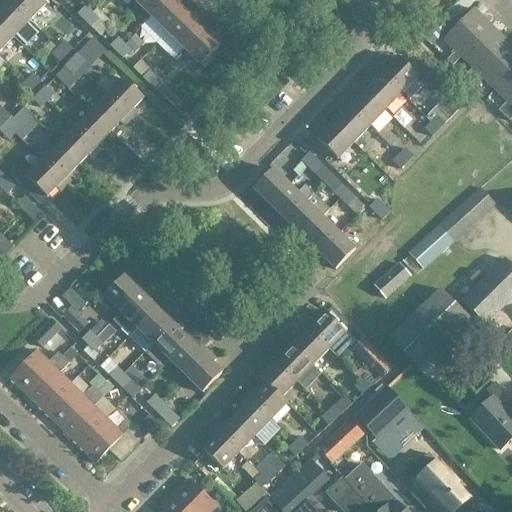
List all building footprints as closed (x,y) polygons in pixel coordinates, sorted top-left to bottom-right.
[(0,11),(0,26),(13,40),(29,23),(5,0),(4,0),(0,4),(0,9),(1,10),(0,11)] [(5,0),(29,23),(45,7),(38,0),(5,0)] [(63,0),(63,1),(82,20),(89,28),(97,20),(79,2),(80,0),(63,0)] [(134,0),(133,2),(149,18),(166,0),(134,0)] [(177,0),(166,0),(149,18),(166,34),(185,14),(175,4),(178,0),(177,0)] [(480,17),(472,10),(443,40),(455,52),(447,61),(452,66),(488,28),(478,19),(480,17)] [(166,34),(182,49),(205,26),(197,19),(194,23),(185,14),(166,34)] [(431,46),(446,30),(436,21),(421,36),(431,46)] [(0,53),(13,40),(0,26),(0,53)] [(212,33),(205,26),(182,49),(199,66),(218,47),(208,37),(212,33)] [(490,26),(488,28),(452,66),(452,67),(461,58),(473,69),(464,78),(469,82),(505,45),(495,35),(497,34),(490,26)] [(50,43),(65,58),(72,51),(53,33),(47,40),(50,43)] [(109,48),(122,60),(130,52),(133,54),(143,44),(134,36),(125,46),(117,39),(109,48)] [(59,64),(65,58),(50,43),(45,49),(51,55),(50,56),(59,64)] [(495,91),(511,73),(511,51),(505,45),(469,82),(475,88),(483,79),(495,91)] [(77,55),(69,62),(77,70),(84,62),(77,55)] [(375,72),(400,96),(417,78),(397,58),(387,68),(383,64),(375,72)] [(71,76),(77,70),(69,62),(63,69),(71,76)] [(141,79),(148,86),(157,77),(150,71),(141,79)] [(385,111),(400,96),(375,72),(370,78),(373,82),(364,91),(385,111)] [(511,73),(495,91),(507,103),(499,112),(504,116),(511,107),(511,73)] [(25,83),(34,91),(40,84),(32,75),(25,83)] [(163,83),(157,77),(148,86),(155,92),(163,83)] [(122,80),(106,97),(130,121),(136,114),(132,110),(142,100),(122,80)] [(28,97),(34,91),(25,83),(19,89),(28,97)] [(38,95),(46,103),(53,95),(45,87),(38,95)] [(369,128),(385,111),(364,91),(355,101),(351,97),(344,104),(369,128)] [(45,104),(46,103),(38,95),(32,101),(44,113),(49,108),(45,104)] [(123,128),(130,121),(106,97),(90,114),(109,133),(118,123),(123,128)] [(353,144),(369,128),(344,104),(338,111),(342,114),(332,124),(353,144)] [(0,121),(3,124),(9,118),(0,108),(0,121)] [(22,110),(6,128),(14,135),(30,118),(22,110)] [(101,142),(109,133),(90,114),(74,130),(98,153),(105,146),(101,142)] [(437,117),(430,123),(439,132),(445,125),(437,117)] [(439,132),(430,123),(423,130),(432,138),(439,132)] [(336,161),(353,144),(332,124),(323,134),(319,130),(312,138),(336,161)] [(0,133),(8,142),(14,135),(6,128),(0,133)] [(91,160),(98,153),(74,130),(58,147),(78,166),(88,156),(91,160)] [(58,147),(42,163),(66,186),(73,179),(69,174),(78,166),(58,147)] [(405,149),(398,156),(407,164),(413,157),(405,149)] [(298,176),(314,159),(309,153),(300,162),(302,163),(293,172),(298,176)] [(400,171),(407,164),(398,156),(392,163),(400,171)] [(307,169),(322,183),(331,175),(314,159),(298,176),(299,177),(307,169)] [(66,186),(42,163),(26,179),(46,199),(56,189),(60,193),(66,186)] [(265,209),(285,189),(268,173),(245,196),(252,202),(255,199),(265,209)] [(0,176),(0,190),(9,181),(1,175),(0,176)] [(331,175),(322,183),(339,199),(347,191),(331,175)] [(15,187),(9,181),(0,190),(0,204),(4,205),(9,199),(6,196),(15,187)] [(285,189),(265,209),(274,218),(271,221),(278,228),(301,205),(285,189)] [(407,254),(422,271),(495,206),(480,190),(407,254)] [(347,191),(339,199),(356,216),(364,207),(347,191)] [(378,201),(369,209),(381,220),(389,212),(378,201)] [(301,205),(278,228),(285,235),(289,232),(298,241),(318,221),(301,205)] [(311,261),(334,237),(318,221),(298,241),(307,250),(304,253),(311,261)] [(334,237),(311,261),(317,267),(321,263),(332,273),(351,253),(334,237)] [(485,327),(511,299),(511,267),(504,259),(460,302),(485,327)] [(374,286),(385,299),(411,277),(399,264),(374,286)] [(103,298),(120,314),(143,291),(136,284),(132,288),(122,278),(103,298)] [(86,305),(70,289),(61,298),(71,307),(61,318),(79,335),(88,325),(77,314),(86,305)] [(418,372),(470,321),(439,289),(387,340),(418,372)] [(143,291),(120,314),(136,330),(155,310),(146,301),(150,298),(143,291)] [(332,308),(324,316),(343,335),(345,336),(352,330),(332,308)] [(136,330),(152,346),(175,323),(168,316),(164,320),(155,310),(136,330)] [(351,342),(343,335),(324,316),(314,326),(310,322),(303,329),(327,352),(335,359),(351,342)] [(493,330),(507,345),(511,340),(511,321),(507,317),(493,330)] [(42,350),(61,330),(51,320),(31,340),(42,350)] [(161,370),(169,362),(188,343),(178,333),(182,329),(175,323),(152,346),(144,354),(161,370)] [(311,368),(327,352),(303,329),(296,336),(300,340),(291,349),(311,368)] [(88,346),(96,339),(89,332),(82,340),(88,346)] [(96,339),(88,346),(95,353),(103,345),(96,339)] [(391,370),(363,340),(352,350),(370,370),(376,364),(386,374),(391,370)] [(169,362),(185,378),(208,355),(201,348),(197,351),(188,343),(169,362)] [(99,369),(113,360),(104,348),(91,357),(99,369)] [(319,376),(311,368),(291,349),(282,358),(278,355),(271,362),(295,385),(303,393),(319,376)] [(7,382),(25,399),(63,360),(58,354),(47,365),(35,353),(7,382)] [(70,353),(63,360),(25,399),(42,416),(69,387),(58,376),(75,358),(70,353)] [(214,361),(208,355),(185,378),(202,395),(221,375),(211,365),(214,361)] [(280,401),(295,385),(271,362),(265,368),(268,372),(260,381),(265,387),(280,401)] [(110,377),(116,383),(124,375),(118,369),(110,377)] [(359,383),(368,391),(375,384),(367,375),(366,376),(361,370),(355,376),(361,382),(359,383)] [(116,383),(122,389),(130,381),(124,375),(116,383)] [(58,432),(103,383),(100,380),(81,399),(69,387),(42,416),(58,432)] [(106,386),(103,383),(58,432),(76,449),(104,421),(91,409),(108,392),(104,388),(106,386)] [(362,397),(368,391),(359,383),(354,388),(362,397)] [(511,419),(502,409),(511,401),(494,383),(485,392),(492,399),(470,420),(499,451),(511,438),(511,419)] [(285,406),(280,401),(265,387),(256,396),(253,393),(246,400),(269,423),(285,406)] [(374,440),(406,411),(384,387),(353,417),(374,440)] [(314,405),(323,415),(342,397),(333,388),(314,405)] [(154,410),(161,402),(155,396),(147,404),(154,410)] [(253,439),(269,423),(246,400),(239,407),(242,410),(233,420),(253,439)] [(161,402),(154,410),(160,416),(168,409),(161,402)] [(326,414),(334,423),(342,416),(334,407),(326,414)] [(328,428),(334,423),(326,414),(320,419),(328,428)] [(365,434),(352,419),(318,450),(332,464),(365,434)] [(237,456),(253,439),(233,420),(224,428),(221,425),(213,433),(237,456)] [(104,421),(76,449),(93,466),(107,453),(118,464),(142,439),(125,422),(115,432),(104,421)] [(237,456),(213,433),(207,439),(210,443),(201,453),(220,473),(237,456)] [(300,437),(292,445),(300,453),(308,446),(300,437)] [(294,459),(300,453),(292,445),(286,450),(294,459)] [(416,483),(443,511),(455,511),(470,498),(437,463),(436,464),(428,455),(408,473),(416,482),(416,483)] [(317,456),(307,464),(305,462),(266,499),(276,511),(290,511),(332,472),(317,456)] [(261,473),(258,476),(267,485),(275,477),(265,466),(259,471),(261,473)] [(372,511),(404,511),(396,503),(392,507),(377,491),(375,493),(370,488),(373,486),(357,469),(344,481),(359,498),(372,511)] [(261,490),(267,485),(258,476),(253,481),(261,490)] [(372,511),(359,498),(344,481),(342,478),(325,493),(342,511),(372,511)] [(177,490),(169,498),(182,511),(212,511),(215,509),(187,482),(178,491),(177,490)] [(182,511),(169,498),(161,506),(162,507),(157,511),(182,511)] [(313,511),(304,502),(293,511),(272,511),(262,500),(249,511),(313,511)]
